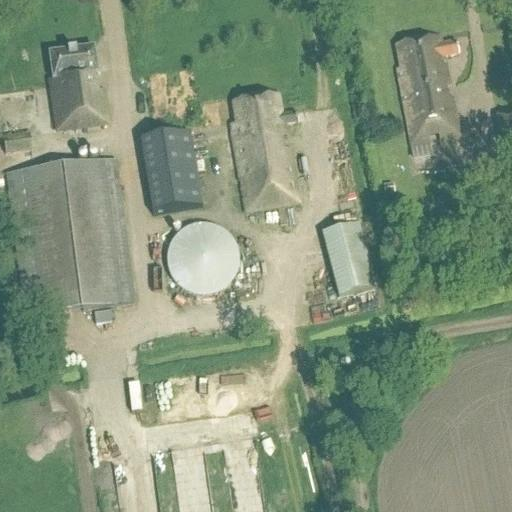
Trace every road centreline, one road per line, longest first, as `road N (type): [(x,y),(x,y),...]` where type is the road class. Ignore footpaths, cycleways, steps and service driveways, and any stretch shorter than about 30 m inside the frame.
road 1 (track): [(511,323),(423,339),(378,367),(355,419),(361,511)]
road 2 (track): [(336,511),(312,397),(268,309)]
